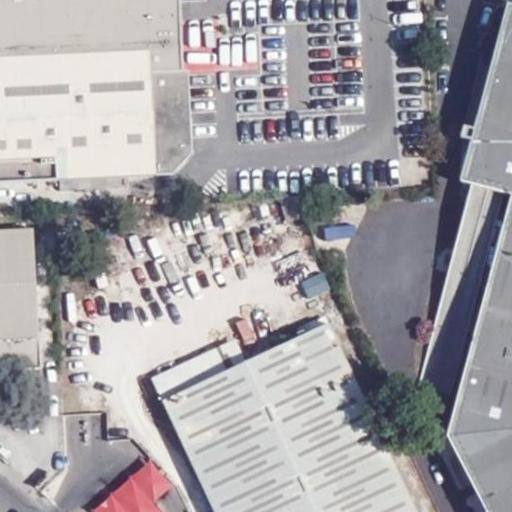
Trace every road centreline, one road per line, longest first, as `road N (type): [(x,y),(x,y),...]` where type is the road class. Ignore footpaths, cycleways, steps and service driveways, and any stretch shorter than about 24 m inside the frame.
road 1 (unknown): [(174,511),(121,431),(108,373),(122,349),(181,309),(317,303)]
road 2 (unknown): [(456,511),(432,467),(429,440),(462,305)]
